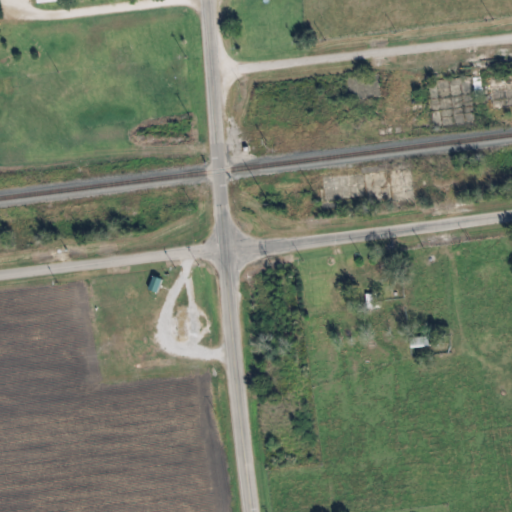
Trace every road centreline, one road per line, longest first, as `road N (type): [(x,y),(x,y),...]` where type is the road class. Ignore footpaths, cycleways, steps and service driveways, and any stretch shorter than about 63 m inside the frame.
road 1 (tertiary): [(208,0),(252,511)]
road 2 (residential): [(215,78),(511,39)]
road 3 (tertiary): [(511,214),(228,250)]
road 4 (residential): [(0,277),(228,250)]
